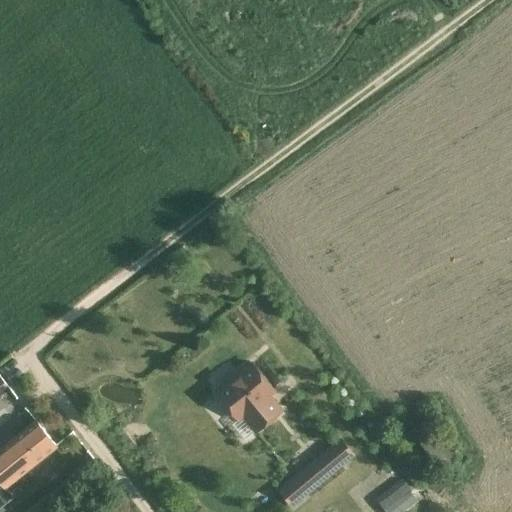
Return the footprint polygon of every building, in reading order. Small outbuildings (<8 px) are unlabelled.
[(255,434),(284,410),(272,395),(277,391),(252,360),(214,392),(239,422),(243,419),(255,434)] [(0,479),(5,486),(0,489),(0,511),(17,496),(8,486),(57,447),(37,421),(0,450),(0,479)] [(383,438),(376,443),(379,447),(380,447),(383,451),(388,447),(386,443),(383,438)] [(341,465),(328,450),(313,462),(326,478),(341,465)] [(388,511),(403,511),(421,501),(405,478),(378,496),(388,511)]
